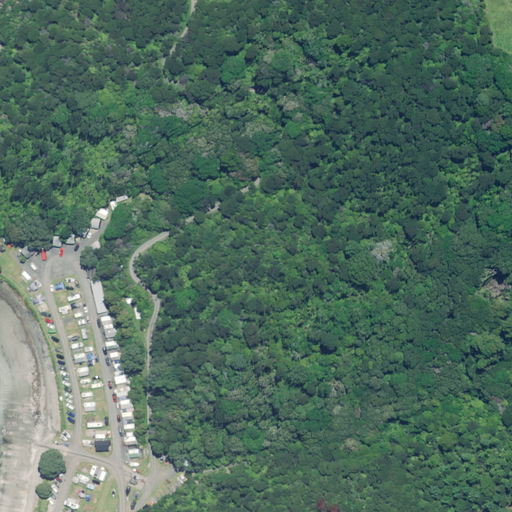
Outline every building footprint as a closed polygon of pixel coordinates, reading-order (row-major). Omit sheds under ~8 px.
[(101,208),(94,223),(99,225),(103,218),(106,220),(109,212),(101,208)] [(78,233),(64,232),(63,242),(77,243),(78,233)] [(41,236),(21,251),(28,259),(48,244),(41,236)] [(104,247),(99,241),(94,245),(98,251),(104,247)] [(97,275),(89,277),(97,311),(106,309),(97,275)] [(107,325),(113,323),(111,315),(102,317),(104,325),(107,325)] [(113,323),(107,325),(108,329),(103,330),(105,337),(116,335),(114,323),(113,323)] [(117,339),(111,340),(113,348),(119,346),(117,339)] [(83,351),(81,342),(72,344),(74,353),(83,351)] [(93,343),(84,345),(86,354),(95,352),(93,343)] [(87,360),(85,352),(75,355),(77,363),(87,360)] [(119,361),(118,352),(110,353),(111,363),(119,361)] [(95,358),(89,360),(91,367),(97,365),(95,358)] [(114,371),(115,376),(125,374),(123,362),(115,364),(117,370),(114,371)] [(115,376),(117,385),(128,383),(125,374),(115,376)] [(130,386),(115,389),(116,392),(114,393),(115,398),(132,394),(130,386)] [(130,400),(120,402),(121,409),(131,407),(130,400)] [(130,420),(129,417),(132,416),(132,412),(122,413),(123,418),(126,417),(126,420),(130,420)] [(135,424),(125,425),(125,432),(136,432),(135,424)] [(136,437),(126,438),(127,445),(136,444),(136,437)] [(127,458),(138,458),(138,454),(138,450),(127,450),(127,458)]
